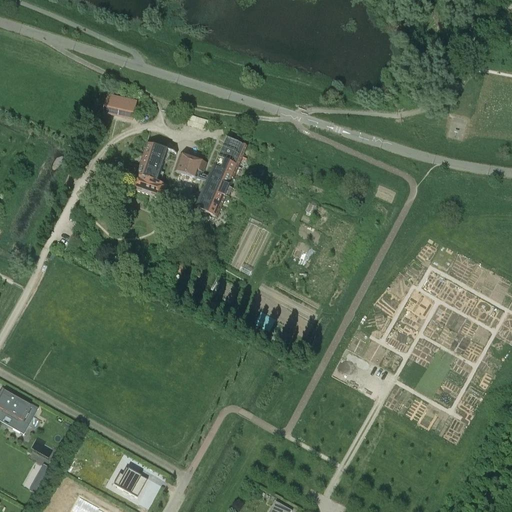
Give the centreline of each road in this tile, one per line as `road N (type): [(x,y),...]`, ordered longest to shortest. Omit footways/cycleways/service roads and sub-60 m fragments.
road 1 (unclassified): [(511,174),(440,163),(0,23)]
road 2 (track): [(160,110),(160,125),(123,133),(93,164),(0,341)]
road 3 (residential): [(0,371),(186,476),(167,511)]
